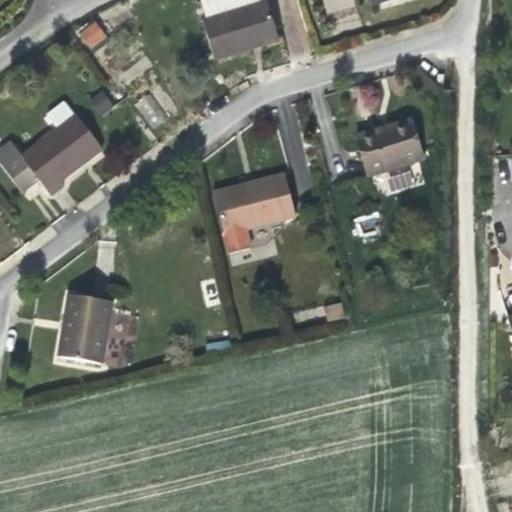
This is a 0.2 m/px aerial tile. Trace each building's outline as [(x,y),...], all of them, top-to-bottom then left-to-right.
[(228,14),(224,0),(205,0),(200,1),(206,21),(228,14)] [(277,36),(267,2),(263,3),(261,0),(224,0),(228,14),(206,21),(202,22),(213,61),(252,49),(251,44),(277,36)] [(323,0),(327,13),(354,6),(352,0),(323,0)] [(78,28),(85,48),(105,41),(98,21),(78,28)] [(257,47),(278,41),(277,36),(251,44),(252,49),(257,47)] [(88,99),(99,115),(113,105),(102,89),(88,99)] [(149,92),(134,102),(151,129),(167,119),(149,92)] [(79,167),(102,150),(75,116),(21,157),(10,143),(0,150),(0,166),(22,194),(38,181),(50,196),(63,185),(60,182),(79,167)] [(423,160),(411,120),(389,127),(355,137),(368,177),(423,160)] [(295,217),(284,175),(254,183),(256,191),(214,199),(224,235),(295,217)] [(256,191),(254,183),(247,185),(213,193),(214,199),(256,191)] [(376,212),(354,218),(359,234),(381,228),(376,212)] [(101,365),(111,303),(69,296),(64,323),(58,358),(101,365)]
